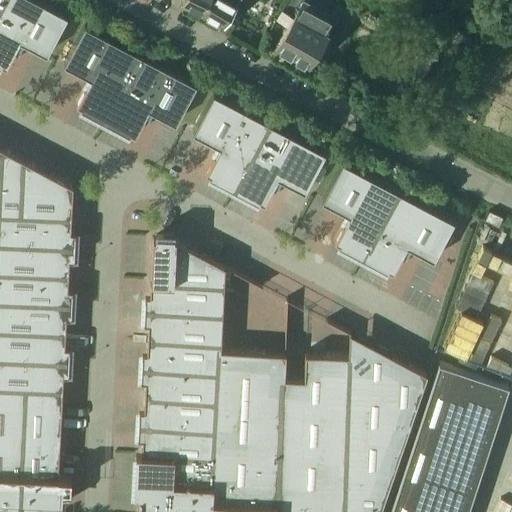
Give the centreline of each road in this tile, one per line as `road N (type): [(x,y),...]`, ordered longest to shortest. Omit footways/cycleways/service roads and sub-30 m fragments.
road 1 (unclassified): [(511,202),(132,0)]
road 2 (residential): [(117,166),(425,330)]
road 3 (residential): [(117,166),(100,511)]
road 4 (residential): [(0,106),(117,166)]
